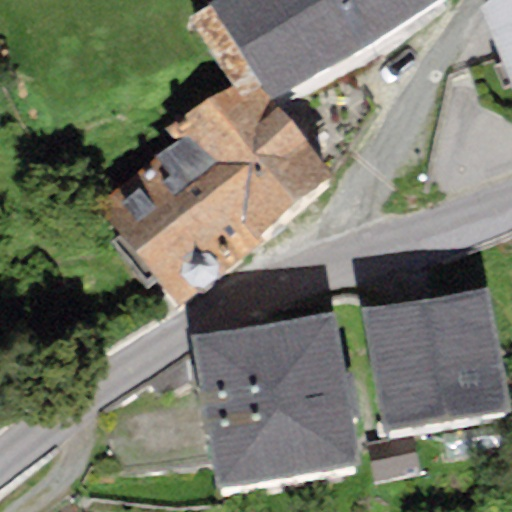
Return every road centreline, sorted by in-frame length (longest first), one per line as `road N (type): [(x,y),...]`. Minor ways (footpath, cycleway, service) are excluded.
road 1 (tertiary): [(0,460),(45,421),(202,324),(335,264)]
road 2 (residential): [(335,264),(398,111),(472,0)]
road 3 (tertiary): [(335,264),(511,202)]
